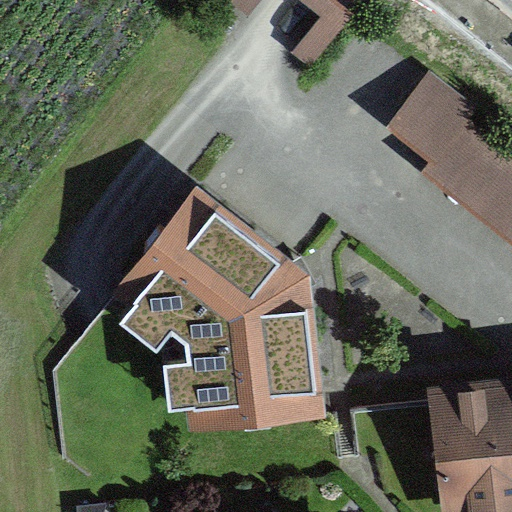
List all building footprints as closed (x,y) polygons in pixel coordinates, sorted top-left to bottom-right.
[(361,9),(349,0),(239,0),(252,11),(260,0),(313,0),(325,9),(296,45),(318,62),(361,9)] [(511,138),(473,109),(486,90),(432,54),(386,120),(433,151),(423,164),(511,230),(511,138)] [(331,400),(315,256),(198,166),(112,276),(132,291),(123,304),(158,331),(175,309),(191,322),(193,342),(168,345),(173,388),(188,386),(191,415),(331,400)] [(511,511),(511,364),(432,372),(445,511),(511,511)] [(350,511),(349,499),(217,511),(350,511)]
